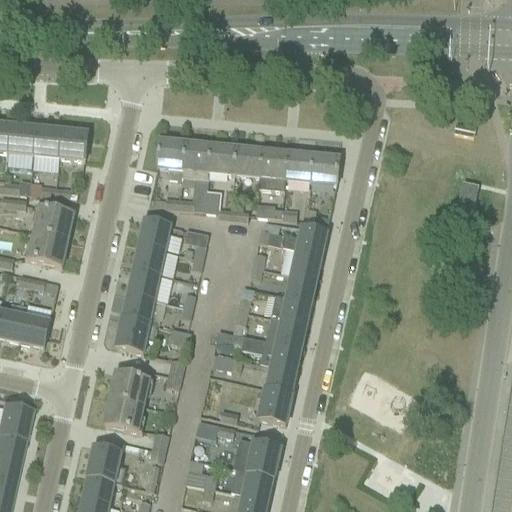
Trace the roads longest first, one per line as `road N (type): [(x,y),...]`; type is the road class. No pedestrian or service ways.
road 1 (residential): [(291,78),(380,81),(288,511)]
road 2 (residential): [(67,397),(140,74)]
road 3 (tertiary): [(0,37),(291,38)]
road 4 (unclassified): [(472,511),(511,247)]
road 5 (tertiary): [(511,44),(291,38)]
road 6 (residential): [(140,74),(291,78)]
road 7 (residential): [(0,78),(140,74)]
